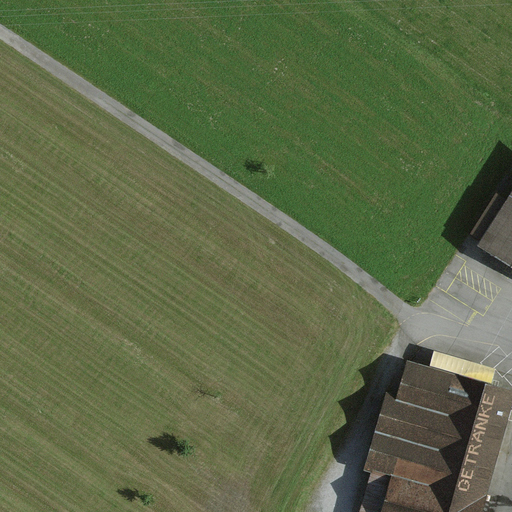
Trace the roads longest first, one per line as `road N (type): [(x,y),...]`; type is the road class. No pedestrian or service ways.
road 1 (track): [(0,33),(403,310),(511,350)]
road 2 (unknown): [(403,310),(379,409),(350,440),(328,485),(343,511)]
